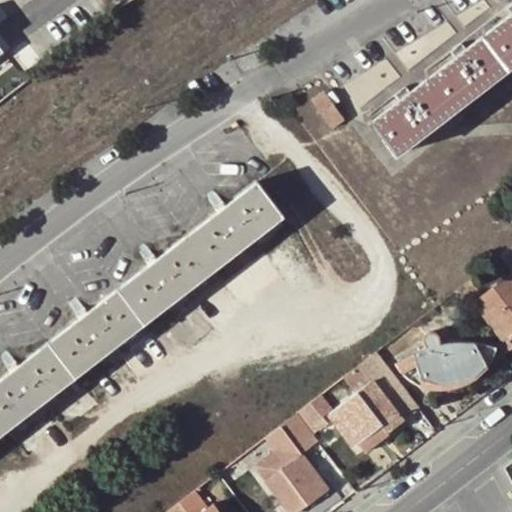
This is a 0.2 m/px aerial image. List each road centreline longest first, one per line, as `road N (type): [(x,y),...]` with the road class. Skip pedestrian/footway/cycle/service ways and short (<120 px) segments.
road 1 (track): [(239,93),(355,221),(381,265),(378,284),(347,306),(183,366),(0,506)]
road 2 (residential): [(0,264),(239,93)]
road 3 (tertiary): [(511,420),(392,511)]
